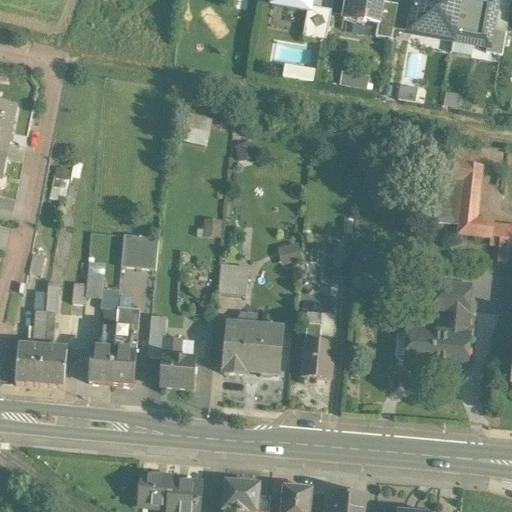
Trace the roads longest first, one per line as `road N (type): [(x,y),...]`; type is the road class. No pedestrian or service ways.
road 1 (secondary): [(511,465),(0,415)]
road 2 (track): [(511,138),(56,62)]
road 3 (residential): [(0,325),(56,62),(0,48)]
